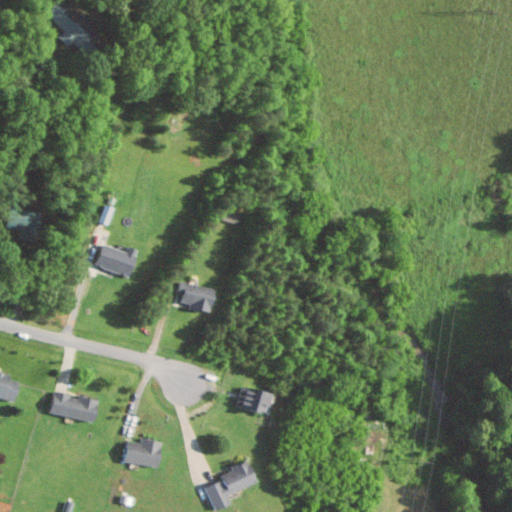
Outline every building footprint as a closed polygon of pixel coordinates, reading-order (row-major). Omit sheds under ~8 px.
[(40,11),(59,31),(53,37),(69,54),(89,35),(71,16),(70,18),(55,3),(51,6),(48,3),(40,11)] [(0,216),(0,227),(27,233),(31,213),(2,207),(0,216)] [(90,263),(121,277),(132,250),(123,246),(121,253),(98,243),(90,263)] [(183,308),(202,313),(209,289),(176,281),(171,301),(184,304),(183,308)] [(0,399),(7,402),(14,379),(0,375),(0,399)] [(258,414),(263,394),(236,387),(232,408),(258,414)] [(44,412),(87,422),(92,400),(73,396),(73,397),(49,392),(44,412)] [(119,460),(151,468),(157,443),(138,438),(136,443),(123,440),(119,460)] [(201,487),(210,510),(226,504),(223,494),(251,484),(242,461),(225,468),(227,471),(216,476),(217,481),(201,487)]
